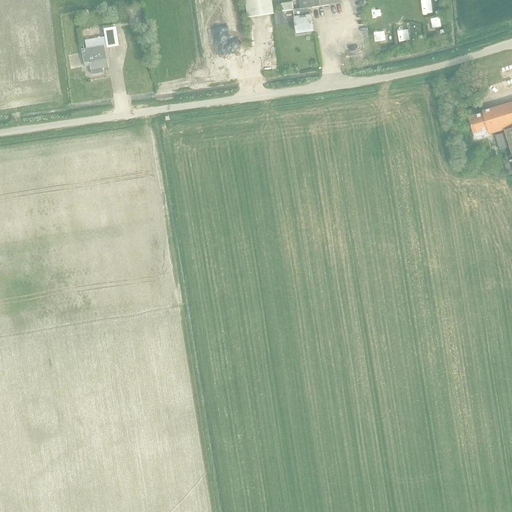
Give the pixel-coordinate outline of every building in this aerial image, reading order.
[(245,0),(248,17),(274,13),(272,0),(245,0)] [(340,0),(299,0),(300,8),(292,9),(291,2),(280,4),(281,11),(293,10),(297,32),(313,30),(311,15),(310,15),(310,11),(308,11),(307,8),(341,3),(340,0)] [(425,0),(427,8),(438,6),(436,0),(425,0)] [(134,7),(137,28),(143,27),(140,7),(134,7)] [(442,8),(427,11),(429,21),(444,18),(442,8)] [(355,14),(356,36),(370,36),(370,14),(355,14)] [(102,30),(105,48),(116,47),(114,35),(117,34),(115,28),(102,30)] [(242,41),(234,43),(235,49),(243,47),(242,41)] [(102,68),(107,67),(103,45),(81,49),(83,63),(88,62),(91,75),(103,73),(102,68)] [(244,54),(235,53),(236,49),(229,49),(228,67),(239,68),(239,61),(243,61),(244,54)] [(511,101),(482,111),(483,113),(469,117),(473,133),(487,129),(489,134),(504,129),(511,154),(511,101)] [(495,135),(500,150),(507,147),(503,133),(495,135)]
